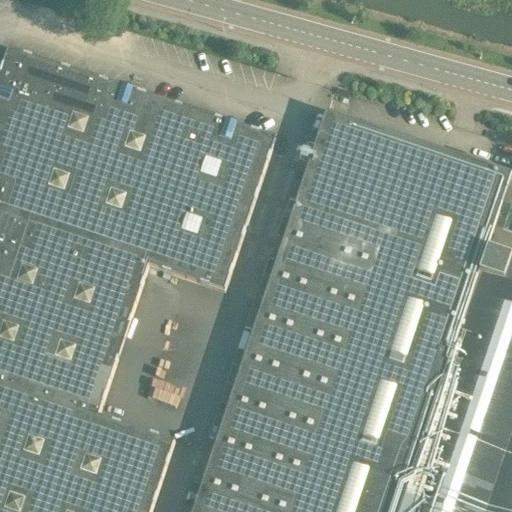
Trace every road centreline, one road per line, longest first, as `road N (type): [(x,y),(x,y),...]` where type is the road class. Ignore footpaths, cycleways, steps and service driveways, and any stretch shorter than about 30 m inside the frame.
road 1 (unknown): [(166,511),(297,110)]
road 2 (secondary): [(511,90),(186,0)]
road 3 (unknown): [(0,21),(29,11),(297,110)]
